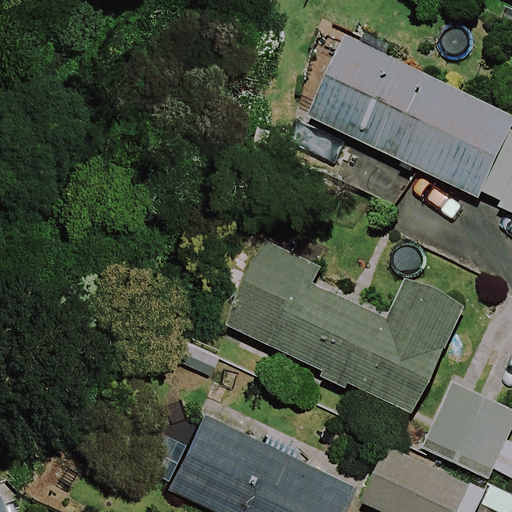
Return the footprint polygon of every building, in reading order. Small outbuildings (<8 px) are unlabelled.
[(479,207),(511,138),(511,124),(346,44),(340,58),(316,46),(302,75),(326,87),(308,124),(479,207)] [(511,138),(479,207),(511,222),(511,138)] [(388,327),(259,264),(226,333),(411,423),(463,315),(407,288),(388,327)] [(249,372),(205,351),(185,394),(229,414),(249,372)] [(511,483),(511,441),(507,439),(511,428),(511,410),(450,376),(411,447),(480,486),(489,471),(511,483)] [(339,395),(319,435),(351,450),(361,430),(389,445),(399,425),(339,395)] [(340,511),(350,492),(201,418),(194,434),(168,421),(152,453),(178,465),(166,490),(210,511),(340,511)] [(466,511),(475,494),(385,453),(360,508),(367,511),(466,511)] [(511,511),(511,494),(492,485),(478,511),(511,511)]
